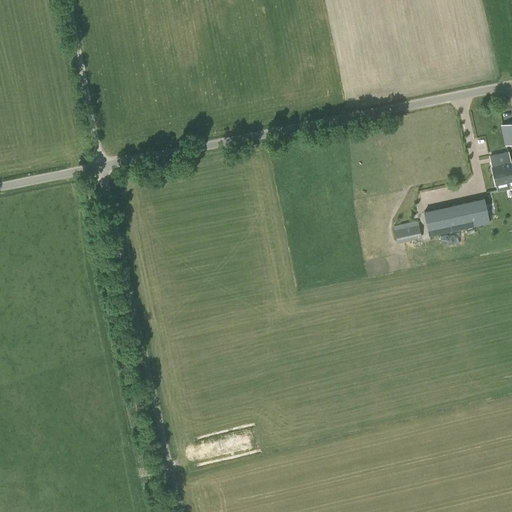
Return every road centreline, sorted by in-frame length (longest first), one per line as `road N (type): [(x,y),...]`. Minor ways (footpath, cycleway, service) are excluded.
road 1 (unclassified): [(100,166),(511,84)]
road 2 (unclassified): [(179,511),(100,166)]
road 3 (unclassified): [(100,166),(66,0)]
